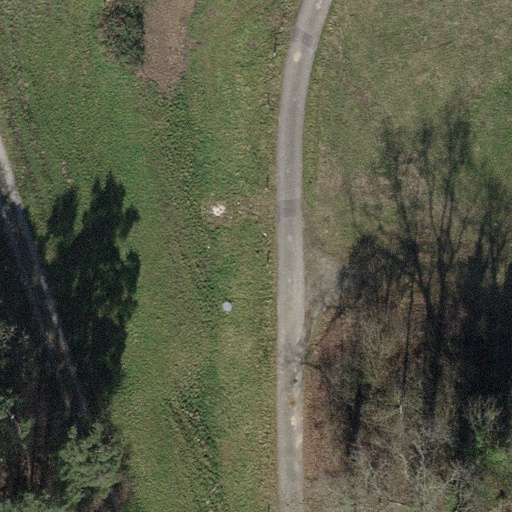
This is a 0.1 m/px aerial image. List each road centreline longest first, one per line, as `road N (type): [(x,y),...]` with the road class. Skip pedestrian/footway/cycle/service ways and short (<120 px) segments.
road 1 (track): [(318,0),(280,96),(291,407),(306,511)]
road 2 (track): [(0,209),(100,511)]
